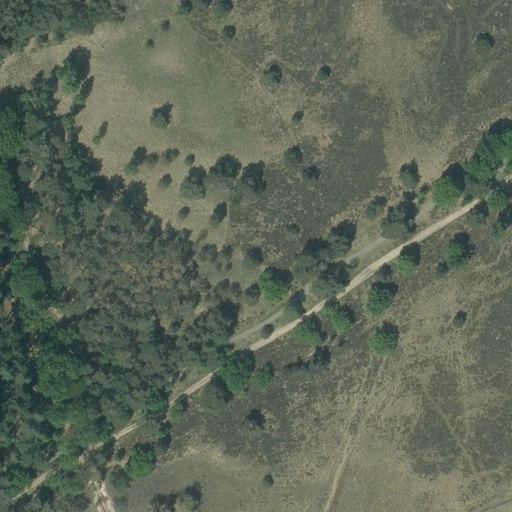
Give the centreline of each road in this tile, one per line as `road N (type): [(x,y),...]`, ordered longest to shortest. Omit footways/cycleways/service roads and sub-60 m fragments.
road 1 (track): [(511,175),(83,452)]
road 2 (track): [(0,148),(81,440)]
